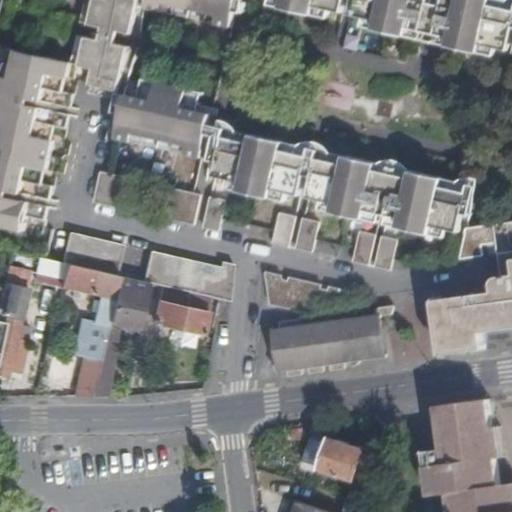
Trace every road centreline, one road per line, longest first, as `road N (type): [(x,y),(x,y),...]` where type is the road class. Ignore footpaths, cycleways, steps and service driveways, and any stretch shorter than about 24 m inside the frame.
road 1 (residential): [(87,107),(66,214),(240,254)]
road 2 (residential): [(236,411),(511,372)]
road 3 (residential): [(0,420),(236,411)]
road 4 (residential): [(240,254),(371,284),(466,274)]
road 5 (residential): [(240,254),(236,411)]
